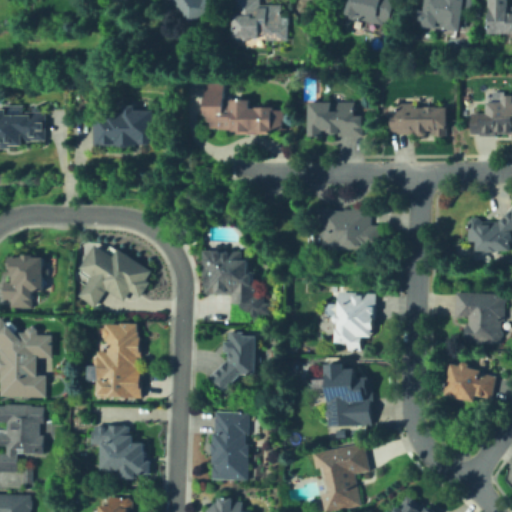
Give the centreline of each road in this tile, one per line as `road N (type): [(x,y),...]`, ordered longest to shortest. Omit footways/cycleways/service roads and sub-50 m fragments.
road 1 (residential): [(417,169),(413,421),(426,448),(495,511)]
road 2 (residential): [(239,167),(511,168)]
road 3 (residential): [(172,511),(183,287),(174,250)]
road 4 (residential): [(174,250),(129,215),(41,210),(0,221)]
